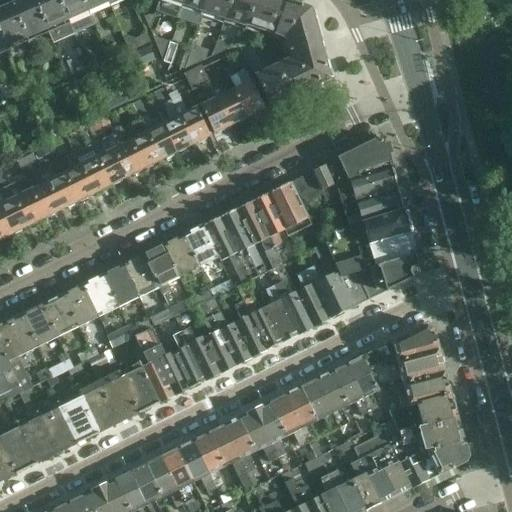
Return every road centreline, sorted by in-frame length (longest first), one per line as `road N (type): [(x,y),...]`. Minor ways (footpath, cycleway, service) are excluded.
road 1 (residential): [(424,299),(2,511)]
road 2 (residential): [(0,296),(419,92)]
road 3 (tertiary): [(468,282),(419,92)]
road 4 (tertiary): [(511,441),(468,282)]
